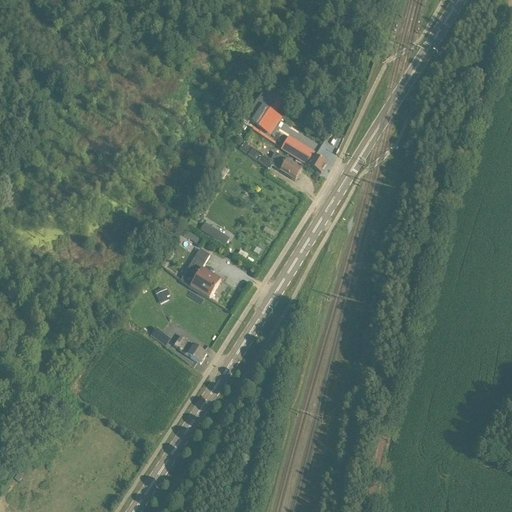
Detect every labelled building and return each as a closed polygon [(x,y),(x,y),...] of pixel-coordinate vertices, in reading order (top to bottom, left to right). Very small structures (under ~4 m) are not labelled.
[(250,121),(249,122),(266,134),(278,117),(270,111),(272,108),(279,98),(267,90),(265,89),(246,118),(245,119),(250,121)] [(245,118),(242,124),(246,127),(249,122),(250,121),(245,119),(245,118)] [(240,150),(247,155),(252,149),(248,146),(248,145),(245,143),(240,150)] [(327,165),(318,160),(301,149),(295,159),(321,175),(327,165)] [(270,161),(261,155),(257,162),(270,170),(272,167),(295,182),(302,171),(293,165),(275,153),(270,161)] [(205,224),(200,231),(209,236),(213,229),(205,224)] [(184,237),(189,240),(193,234),(187,230),(184,237)] [(198,237),(194,243),(200,247),(204,240),(198,237)] [(195,257),(180,281),(190,289),(209,301),(221,282),(202,270),(206,264),(209,258),(199,252),(195,257)] [(159,302),(170,296),(167,291),(156,296),(159,302)] [(156,340),(157,341),(161,343),(166,336),(161,332),(156,340)] [(179,336),(176,341),(177,342),(174,347),(185,356),(200,366),(207,356),(191,346),(179,336)]
